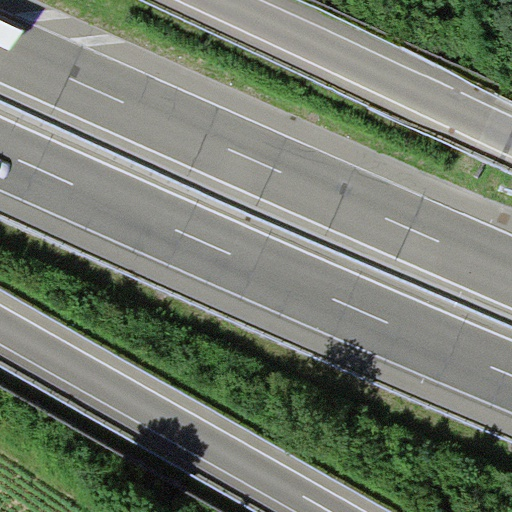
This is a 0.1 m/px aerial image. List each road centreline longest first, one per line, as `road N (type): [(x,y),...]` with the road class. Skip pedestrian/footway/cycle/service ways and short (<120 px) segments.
road 1 (motorway): [(511,270),(0,44)]
road 2 (motorway): [(0,152),(511,376)]
road 3 (motorway): [(0,324),(330,511)]
road 4 (motorway): [(511,135),(219,0)]
